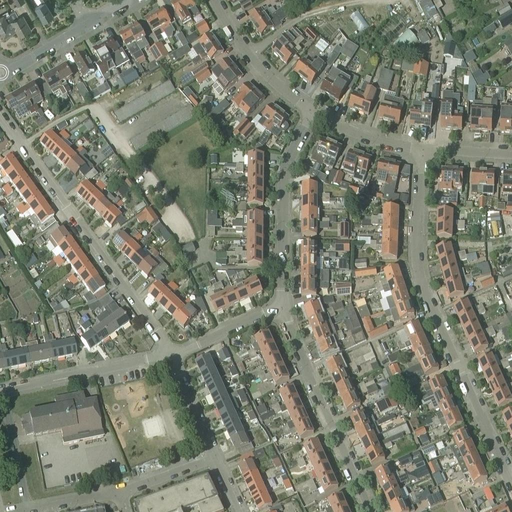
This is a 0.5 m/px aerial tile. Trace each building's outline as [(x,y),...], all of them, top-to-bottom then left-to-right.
[(40,0),(42,3),(35,7),(43,21),(56,13),(48,0),(40,0)] [(190,19),(178,0),(177,0),(172,0),(171,1),(171,3),(171,4),(170,5),(182,25),(190,20),(190,19)] [(190,0),(178,0),(190,19),(198,14),(190,0)] [(230,0),(232,2),(236,0),(238,0),(239,1),(237,3),(243,13),(252,7),(248,0),(242,0),(241,0),(230,0)] [(428,0),(427,0),(418,6),(429,26),(440,20),(428,0)] [(439,0),(432,0),(437,10),(443,7),(439,0)] [(14,10),(8,13),(8,14),(12,20),(11,20),(17,29),(20,34),(24,32),(25,32),(29,30),(29,28),(30,28),(26,21),(22,15),(24,14),(30,11),(24,1),(16,5),(13,7),(14,10)] [(507,5),(496,11),(500,17),(511,11),(507,5)] [(261,11),(249,20),(254,28),(272,15),(267,8),(263,10),(262,8),(260,9),(261,11)] [(272,15),(254,28),(260,36),(272,28),(274,30),(281,25),(280,22),(287,17),(282,9),(272,15)] [(173,33),(174,32),(162,10),(153,15),(164,33),(168,40),(172,38),(173,33)] [(511,11),(496,22),(502,31),(511,25),(511,11)] [(3,16),(0,17),(0,29),(4,36),(17,29),(11,20),(12,20),(8,14),(3,17),(3,16)] [(153,15),(144,20),(154,37),(158,43),(163,40),(160,36),(164,33),(153,15)] [(203,22),(195,27),(200,36),(208,31),(203,22)] [(129,29),(127,30),(139,51),(144,48),(146,50),(149,48),(145,40),(136,25),(135,26),(134,24),(132,24),(128,26),(128,28),(129,29)] [(309,27),(304,33),(313,42),(318,37),(309,27)] [(127,30),(118,35),(128,51),(129,51),(135,61),(143,57),(142,55),(139,51),(127,30)] [(275,47),(272,51),(279,58),(301,37),(294,30),(287,35),(284,32),(272,44),(275,47)] [(392,45),(403,56),(417,42),(407,31),(392,45)] [(423,31),(416,35),(422,45),(429,41),(423,31)] [(199,45),(192,49),(197,58),(217,44),(211,36),(199,44),(199,45)] [(301,37),(279,58),(286,65),(301,50),(298,46),(304,40),(301,37)] [(102,44),(101,45),(113,66),(115,69),(116,70),(123,65),(124,64),(122,61),(117,52),(110,40),(110,39),(108,40),(108,39),(106,38),(102,41),(102,42),(102,44)] [(184,39),(179,42),(183,48),(186,46),(188,45),(185,40),(184,39)] [(320,40),(315,47),(322,53),(327,46),(320,40)] [(94,49),(92,49),(93,50),(99,61),(100,63),(96,65),(105,80),(105,82),(111,78),(110,77),(109,72),(115,69),(113,66),(101,45),(100,45),(99,44),(97,43),(94,46),(93,47),(94,49)] [(161,44),(155,47),(162,60),(168,56),(161,44)] [(197,58),(191,61),(194,66),(207,57),(210,61),(223,53),(217,44),(197,58)] [(183,48),(168,57),(172,63),(190,52),(186,46),(183,48)] [(155,47),(148,51),(156,64),(162,60),(155,47)] [(334,51),(326,64),(330,67),(339,55),(334,51)] [(472,52),(463,57),(468,65),(473,62),(476,60),(472,52)] [(76,61),(74,62),(83,78),(94,72),(84,56),(82,57),(81,55),(75,59),(76,61)] [(339,55),(330,67),(335,70),(344,58),(339,55)] [(142,62),(145,68),(152,63),(148,58),(142,62)] [(304,61),(295,73),(303,79),(316,62),(312,59),(308,64),(304,61)] [(228,61),(212,74),(218,82),(235,69),(228,61)] [(317,61),(316,62),(303,79),(310,85),(325,67),(317,61)] [(402,61),(401,70),(413,73),(415,63),(402,61)] [(137,62),(131,66),(133,70),(136,75),(137,76),(143,72),(137,62)] [(413,73),(412,76),(425,78),(427,65),(415,63),(413,73)] [(196,69),(191,73),(194,78),(199,74),(208,69),(204,64),(196,69)] [(65,67),(54,73),(66,94),(70,92),(67,86),(65,82),(71,78),(65,67)] [(235,69),(218,82),(217,84),(224,92),(242,77),(235,69)] [(133,70),(120,77),(123,82),(126,87),(139,80),(138,79),(137,76),(136,75),(133,70)] [(382,70),(376,89),(381,91),(387,72),(382,70)] [(206,71),(195,79),(199,85),(210,77),(206,71)] [(479,71),(471,75),(478,88),(486,84),(479,71)] [(387,72),(381,91),(388,93),(394,74),(387,72)] [(46,84),(42,87),(48,97),(53,94),(53,95),(54,96),(60,92),(62,96),(63,98),(67,95),(66,94),(54,73),(49,76),(48,73),(43,77),(44,79),(43,79),(46,84)] [(332,73),(320,92),(329,97),(340,78),(332,73)] [(340,78),(329,97),(338,102),(347,87),(351,90),(356,78),(351,75),(349,80),(342,76),(340,78)] [(354,94),(349,108),(358,111),(367,90),(371,79),(366,77),(359,95),(354,94)] [(174,91),(169,81),(163,84),(169,94),(174,91)] [(90,99),(81,85),(80,83),(74,87),(84,102),(90,99)] [(90,99),(90,98),(92,101),(95,100),(110,91),(110,90),(106,84),(88,95),(90,99)] [(169,94),(163,84),(158,87),(163,97),(169,94)] [(33,85),(22,92),(34,113),(38,111),(36,106),(43,102),(42,101),(48,97),(42,87),(36,90),(33,85)] [(249,85),(231,103),(239,110),(256,92),(249,85)] [(163,97),(158,87),(152,91),(158,100),(163,97)] [(367,90),(358,111),(367,115),(376,94),(367,90)] [(13,96),(7,99),(14,111),(16,110),(20,117),(29,112),(31,115),(34,113),(22,92),(20,93),(19,92),(17,91),(16,91),(14,92),(13,94),(13,96)] [(158,100),(152,91),(151,91),(147,94),(153,104),(158,100)] [(256,92),(239,110),(247,118),(254,111),(254,110),(264,99),(256,92)] [(441,115),(441,130),(451,130),(453,95),(453,93),(443,93),(442,115),(441,115)] [(153,104),(147,94),(141,97),(147,107),(153,104)] [(423,104),(420,128),(430,129),(433,107),(428,107),(429,104),(430,95),(424,94),(423,104)] [(453,95),(451,130),(461,131),(462,116),(461,116),(461,109),(457,109),(457,106),(459,106),(459,96),(453,95)] [(382,105),(379,119),(389,122),(394,99),(384,96),(382,105)] [(147,107),(141,97),(136,100),(142,110),(147,107)] [(394,99),(389,122),(398,124),(402,109),(403,101),(394,99)] [(142,110),(136,100),(131,103),(136,113),(142,110)] [(196,100),(192,104),(196,108),(195,109),(204,119),(213,111),(214,110),(205,100),(200,105),(196,100)] [(214,110),(213,111),(218,116),(229,106),(224,100),(214,109),(214,110)] [(483,100),(482,111),(481,132),(491,133),(492,110),(496,110),(497,100),(483,100)] [(136,113),(131,103),(125,107),(131,117),(136,113)] [(412,111),(410,126),(420,128),(423,104),(413,103),(412,111)] [(501,118),(500,133),(510,134),(511,104),(504,104),(504,109),(505,109),(504,112),(502,112),(501,118)] [(71,115),(79,110),(76,105),(68,110),(71,115)] [(196,115),(190,106),(184,109),(190,119),(196,115)] [(272,106),(258,124),(266,130),(280,112),(272,106)] [(131,117),(125,107),(120,110),(125,120),(131,117)] [(52,121),(60,119),(56,108),(48,111),(52,121)] [(190,119),(184,109),(179,112),(184,122),(190,119)] [(120,110),(114,113),(120,123),(125,120),(120,110)] [(472,110),(471,131),(475,132),(475,134),(476,135),(479,135),(480,134),(480,132),(481,132),(482,111),(472,110)] [(184,122),(179,112),(173,116),(179,125),(184,122)] [(280,112),(266,130),(259,139),(264,143),(270,133),(277,138),(281,132),(284,133),(288,128),(287,125),(284,123),(288,118),(280,112)] [(179,125),(173,116),(168,119),(173,128),(179,125)] [(173,128),(168,119),(162,122),(168,132),(173,128)] [(240,135),(249,124),(244,120),(232,134),(236,137),(239,134),(240,135)] [(64,121),(55,126),(58,132),(67,127),(64,121)] [(168,132),(162,122),(157,125),(163,135),(168,132)] [(255,129),(250,125),(249,124),(240,135),(246,140),(255,129)] [(163,135),(157,125),(152,128),(157,138),(163,135)] [(157,138),(152,128),(146,132),(152,141),(157,138)] [(50,134),(40,144),(48,153),(59,142),(62,138),(65,142),(70,137),(63,130),(55,139),(50,134)] [(152,141),(146,132),(141,135),(146,144),(152,141)] [(98,145),(109,138),(105,133),(95,139),(98,145)] [(146,144),(141,135),(135,138),(141,148),(146,144)] [(135,138),(130,141),(136,151),(141,148),(135,138)] [(311,157),(310,161),(316,163),(315,164),(322,167),(323,165),(332,144),(323,140),(320,146),(317,145),(315,148),(314,147),(310,157),(311,157)] [(59,142),(48,153),(57,161),(68,150),(59,142)] [(332,144),(323,165),(332,169),(341,148),(332,144)] [(68,150),(57,161),(66,170),(76,159),(68,150)] [(79,156),(76,159),(66,170),(75,178),(79,174),(84,178),(93,168),(83,158),(87,154),(84,151),(79,156)] [(350,152),(343,173),(348,175),(353,177),(360,155),(350,152)] [(360,155),(353,177),(352,179),(362,183),(363,180),(366,173),(370,158),(360,155)] [(248,156),(248,169),(263,169),(263,157),(248,156)] [(1,160),(0,160),(0,169),(5,177),(17,168),(10,159),(4,163),(1,160)] [(378,176),(376,183),(386,185),(390,163),(389,163),(389,161),(385,160),(384,162),(380,161),(377,176),(378,176)] [(384,195),(382,200),(388,201),(397,203),(399,196),(394,195),(400,165),(390,163),(386,185),(384,195)] [(17,168),(5,177),(12,187),(24,178),(17,168)] [(308,168),(305,174),(316,180),(319,174),(308,168)] [(248,169),(248,181),(263,182),(263,169),(248,169)] [(93,170),(84,178),(88,183),(98,175),(93,170)] [(439,184),(439,192),(451,193),(452,170),(442,170),(442,184),(439,184)] [(452,170),(451,193),(461,194),(463,171),(452,170)] [(326,185),(331,188),(337,173),(331,171),(326,185)] [(482,187),(483,172),(472,171),(471,194),(477,194),(477,187),(482,187)] [(483,172),(482,187),(482,195),(493,195),(494,173),(483,172)] [(338,189),(341,183),(343,175),(337,173),(331,188),(338,189)] [(511,206),(511,173),(504,173),(503,196),(508,196),(507,207),(511,206)] [(12,187),(9,189),(4,193),(6,196),(11,193),(12,194),(15,191),(19,197),(31,188),(24,178),(12,187)] [(86,184),(76,195),(85,203),(103,185),(108,179),(102,184),(100,183),(99,182),(92,190),(86,184)] [(103,185),(85,203),(94,212),(104,201),(112,193),(106,187),(111,182),(108,179),(103,185)] [(135,189),(129,180),(124,184),(130,193),(135,189)] [(248,181),(248,194),(263,194),(263,182),(248,181)] [(302,186),(302,199),(317,199),(317,187),(302,186)] [(350,186),(348,192),(355,194),(357,194),(359,189),(350,186)] [(31,188),(19,197),(26,206),(38,198),(31,188)] [(236,194),(236,198),(242,198),(242,200),(248,200),(248,207),(263,207),(263,194),(248,194),(242,194),(236,194)] [(23,209),(18,213),(20,216),(29,210),(33,216),(45,208),(38,198),(26,206),(23,209)] [(104,201),(94,212),(102,220),(120,202),(117,199),(109,206),(104,201)] [(302,199),(302,212),(317,212),(317,199),(302,199)] [(439,199),(438,207),(451,208),(451,203),(451,200),(439,199)] [(120,202),(102,220),(111,228),(121,218),(116,212),(123,205),(120,202)] [(137,213),(146,207),(143,203),(134,209),(137,213)] [(153,225),(161,220),(152,207),(138,217),(142,223),(148,219),(153,225)] [(45,208),(33,216),(29,219),(37,229),(39,228),(42,232),(55,224),(51,219),(52,217),(45,208)] [(371,217),(371,221),(398,222),(399,210),(384,209),(383,216),(378,215),(378,218),(371,217)] [(302,212),(302,224),(316,224),(317,212),(302,212)] [(438,212),(437,225),(452,226),(453,213),(438,212)] [(235,222),(235,226),(236,226),(236,228),(242,229),(242,226),(248,226),(248,229),(262,229),(262,216),(248,216),(248,222),(235,222)] [(371,221),(371,225),(377,225),(383,225),(383,234),(397,235),(398,222),(371,221)] [(152,231),(156,236),(158,234),(164,229),(160,224),(152,231)] [(302,224),(302,237),(316,237),(316,230),(321,230),(321,224),(316,224),(302,224)] [(500,224),(487,226),(489,240),(502,238),(500,224)] [(437,225),(437,238),(451,239),(452,226),(437,225)] [(56,226),(44,235),(48,241),(47,241),(50,245),(53,250),(56,248),(69,240),(61,230),(60,231),(56,226)] [(248,229),(247,241),(262,241),(262,229),(248,229)] [(9,231),(3,235),(14,251),(20,247),(9,231)] [(363,242),(363,246),(397,247),(397,235),(383,234),(382,240),(376,240),(376,242),(363,242)] [(122,235),(112,245),(121,254),(131,243),(122,235)] [(139,235),(134,240),(131,243),(121,254),(130,262),(140,251),(134,246),(142,238),(139,235)] [(141,244),(144,247),(149,242),(146,239),(141,244)] [(57,256),(52,260),(55,264),(76,250),(69,240),(56,248),(63,257),(59,260),(57,256)] [(247,253),(247,254),(262,254),(262,241),(247,241),(247,253)] [(334,243),(334,252),(348,252),(348,243),(334,243)] [(493,243),(493,252),(501,252),(501,243),(493,243)] [(191,245),(181,250),(184,256),(194,251),(191,245)] [(301,259),(316,259),(322,259),(328,259),(328,255),(322,255),(322,253),(316,252),(316,246),(301,246),(301,247),(299,247),(299,252),(301,252),(301,259)] [(363,246),(363,250),(376,250),(376,253),(382,253),(382,259),(396,260),(397,247),(363,246)] [(451,247),(436,250),(440,263),(454,259),(451,247)] [(76,250),(55,264),(57,267),(61,264),(62,266),(67,263),(71,268),(83,260),(76,250)] [(140,251),(130,262),(138,270),(149,260),(140,251)] [(226,253),(226,257),(241,257),(241,259),(247,259),(247,266),(262,266),(262,254),(247,254),(247,253),(242,253),(235,253),(226,253)] [(226,254),(215,254),(215,264),(220,266),(225,266),(225,260),(226,260),(226,254)] [(301,259),(301,271),(316,271),(316,259),(301,259)] [(454,259),(440,263),(443,275),(457,271),(454,259)] [(83,260),(71,268),(77,276),(73,279),(75,280),(90,270),(83,260)] [(149,260),(138,270),(147,279),(157,268),(149,260)] [(366,260),(352,261),(353,269),(366,268),(366,260)] [(457,271),(443,275),(446,287),(460,283),(466,281),(480,277),(490,275),(487,263),(475,266),(477,273),(471,275),(471,276),(465,278),(463,270),(457,271)] [(511,266),(501,271),(503,278),(511,273),(511,266)] [(375,268),(354,271),(354,273),(355,279),(376,276),(375,268)] [(381,284),(375,286),(377,290),(383,288),(388,286),(402,281),(398,269),(384,274),(386,280),(380,282),(381,284)] [(29,273),(33,280),(38,277),(34,270),(29,273)] [(90,270),(75,280),(77,284),(81,282),(85,288),(97,280),(90,270)] [(301,271),(301,283),(328,283),(328,279),(322,279),(322,271),(316,271),(301,271)] [(238,288),(233,291),(239,304),(250,299),(244,285),(244,286),(241,281),(245,279),(242,272),(233,272),(237,281),(235,282),(238,288)] [(70,276),(66,280),(69,284),(71,287),(76,283),(70,276)] [(491,278),(480,283),(483,290),(494,285),(491,278)] [(97,280),(85,288),(91,297),(87,301),(89,304),(95,301),(105,294),(102,290),(104,289),(97,280)] [(256,280),(244,285),(250,299),(262,294),(256,280)] [(402,281),(388,286),(392,297),(406,293),(402,281)] [(39,282),(34,285),(38,291),(43,287),(39,282)] [(301,283),(301,296),(316,296),(316,290),(328,290),(328,283),(301,283)] [(460,283),(446,287),(449,299),(464,295),(460,283)] [(69,284),(63,289),(67,294),(73,289),(71,287),(69,284)] [(159,285),(148,295),(157,304),(167,293),(159,285)] [(350,286),(336,287),(337,296),(350,294),(350,286)] [(485,305),(503,298),(500,289),(482,296),(485,305)] [(233,291),(222,296),(228,309),(239,304),(233,291)] [(167,293),(157,304),(166,312),(176,302),(167,293)] [(394,305),(383,309),(384,312),(410,304),(406,293),(392,297),(394,305)] [(360,300),(358,294),(351,296),(353,302),(360,300)] [(65,295),(59,300),(63,304),(69,299),(65,295)] [(107,296),(98,303),(103,310),(99,313),(103,319),(111,313),(107,308),(113,303),(107,296)] [(222,296),(210,301),(216,315),(228,309),(222,296)] [(193,301),(195,305),(198,311),(204,307),(199,298),(193,301)] [(176,302),(166,312),(175,321),(185,310),(176,302)] [(332,309),(326,311),(327,315),(343,309),(341,303),(331,307),(332,309)] [(467,303),(453,309),(459,320),(472,314),(477,312),(483,309),(482,306),(476,308),(475,306),(470,308),(467,303)] [(410,304),(384,312),(385,316),(391,314),(392,317),(398,315),(400,321),(414,316),(410,304)] [(317,305),(304,310),(308,322),(322,317),(317,305)] [(343,309),(327,315),(329,319),(335,316),(336,319),(346,315),(343,309)] [(185,310),(175,321),(184,329),(194,318),(185,310)] [(119,312),(110,319),(118,331),(128,324),(119,312)] [(368,312),(359,315),(361,321),(369,318),(370,318),(368,312)] [(472,314),(459,320),(464,332),(477,326),(472,314)] [(322,317),(308,322),(313,334),(326,328),(322,317)] [(356,317),(349,319),(353,329),(359,327),(356,317)] [(110,319),(100,326),(108,338),(118,331),(110,319)] [(80,321),(77,324),(83,332),(90,327),(86,321),(83,324),(80,321)] [(367,322),(363,324),(370,339),(387,332),(384,325),(371,331),(370,327),(369,327),(367,322)] [(418,325),(404,331),(409,342),(423,336),(418,325)] [(100,326),(90,333),(98,345),(108,338),(100,326)] [(477,326),(464,332),(469,343),(482,337),(487,335),(493,332),(492,328),(481,333),(477,326)] [(353,329),(349,331),(355,344),(365,340),(359,327),(353,329)] [(326,328),(313,334),(317,345),(342,335),(341,332),(335,334),(334,331),(328,334),(326,328)] [(90,333),(80,340),(89,352),(98,345),(90,333)] [(268,334),(255,340),(260,352),(273,346),(268,334)] [(50,335),(47,336),(52,361),(64,359),(61,344),(55,345),(54,340),(51,341),(50,335)] [(342,335),(317,345),(322,357),(335,352),(333,346),(336,345),(337,347),(340,346),(338,341),(343,339),(342,335)] [(44,348),(37,349),(40,364),(52,361),(47,336),(42,337),(44,348)] [(423,336),(409,342),(404,345),(398,347),(400,351),(405,348),(406,349),(411,347),(414,354),(428,347),(423,336)] [(387,341),(390,348),(401,344),(397,337),(387,341)] [(482,337),(469,343),(474,355),(487,348),(482,337)] [(73,342),(61,344),(64,359),(76,356),(75,350),(81,349),(80,345),(74,346),(73,342)] [(368,344),(359,348),(363,357),(365,363),(375,359),(368,344)] [(4,345),(0,345),(0,346),(1,352),(2,357),(5,371),(17,369),(14,354),(6,356),(4,345)] [(273,346),(260,352),(265,363),(278,357),(273,346)] [(412,363),(406,365),(408,370),(433,359),(428,347),(414,354),(417,359),(411,361),(412,363)] [(37,349),(25,352),(29,366),(40,364),(37,349)] [(225,350),(218,353),(222,363),(230,360),(225,350)] [(25,352),(14,354),(17,369),(29,366),(25,352)] [(398,352),(387,357),(390,365),(401,359),(398,352)] [(208,357),(195,363),(200,374),(213,368),(208,357)] [(278,357),(265,363),(270,374),(283,368),(278,357)] [(354,363),(347,365),(349,370),(356,367),(365,363),(363,357),(362,357),(353,361),(354,363)] [(492,357),(478,363),(483,375),(497,368),(492,357)] [(433,359),(408,370),(405,371),(407,377),(418,373),(420,378),(425,376),(438,370),(433,359)] [(339,360),(326,366),(332,378),(345,372),(339,360)] [(511,361),(508,363),(502,366),(503,370),(509,367),(510,369),(511,368),(511,361)] [(241,363),(236,365),(240,373),(244,371),(241,363)] [(373,372),(379,370),(376,363),(370,366),(373,372)] [(401,374),(400,373),(397,365),(381,372),(385,380),(387,380),(399,374),(401,374)] [(234,367),(228,370),(231,378),(237,375),(234,367)] [(345,372),(332,378),(337,389),(350,383),(347,378),(358,373),(356,367),(349,370),(345,372)] [(213,368),(200,374),(205,385),(218,379),(213,368)] [(283,368),(270,374),(265,377),(259,379),(261,383),(266,380),(267,382),(273,380),(275,386),(289,380),(283,368)] [(497,368),(483,375),(488,386),(502,380),(497,368)] [(403,382),(399,374),(387,380),(394,395),(412,387),(409,379),(403,382)] [(218,379),(205,385),(210,396),(223,390),(218,379)] [(427,395),(421,398),(423,401),(447,390),(442,379),(428,385),(429,385),(423,388),(427,395)] [(502,380),(488,386),(493,397),(511,388),(511,384),(505,387),(502,380)] [(350,383),(337,389),(342,400),(375,385),(373,381),(364,385),(363,383),(352,388),(350,383)] [(375,385),(342,400),(347,412),(360,406),(357,401),(364,398),(363,395),(367,393),(368,396),(377,391),(375,385)] [(293,388),(279,394),(285,406),(298,400),(293,388)] [(412,388),(394,395),(398,403),(416,395),(412,388)] [(511,388),(493,397),(499,409),(511,402),(510,397),(511,395),(511,388)] [(223,390),(210,396),(215,407),(228,401),(223,390)] [(242,390),(236,393),(241,405),(248,403),(242,390)] [(447,390),(423,401),(424,405),(435,400),(439,408),(452,402),(447,390)] [(22,425),(21,425),(21,426),(23,425),(24,431),(22,431),(24,431),(25,437),(32,436),(33,438),(34,437),(33,436),(39,435),(40,436),(41,436),(40,434),(46,433),(47,435),(48,434),(47,433),(53,432),(54,433),(55,433),(54,431),(59,430),(60,432),(62,440),(63,446),(102,438),(101,432),(98,422),(99,422),(95,402),(76,406),(74,396),(53,400),(55,409),(55,411),(50,412),(50,411),(49,411),(49,412),(43,414),(43,412),(42,412),(42,414),(36,415),(36,414),(35,414),(35,415),(29,417),(29,415),(28,415),(28,417),(21,419),(22,425)] [(376,405),(380,415),(398,407),(394,397),(376,405)] [(298,400),(285,406),(279,409),(274,411),(275,415),(281,412),(282,414),(287,412),(290,417),(303,411),(298,400)] [(228,401),(215,407),(220,418),(233,412),(228,401)] [(437,418),(431,420),(433,424),(457,413),(452,402),(439,408),(441,413),(436,415),(437,418)] [(252,411),(246,414),(250,422),(256,420),(252,411)] [(288,427),(282,430),(284,433),(308,422),(303,411),(290,417),(292,423),(287,425),(288,427)] [(233,412),(220,418),(225,429),(238,423),(233,412)] [(511,412),(502,417),(508,429),(511,426),(511,412)] [(457,413),(433,424),(435,428),(440,425),(441,427),(446,425),(449,431),(463,425),(457,413)] [(260,417),(262,422),(268,419),(266,414),(260,417)] [(364,414),(351,420),(356,432),(386,418),(384,415),(372,420),(372,418),(366,420),(364,414)] [(386,418),(356,432),(361,443),(374,437),(380,435),(377,428),(391,421),(389,417),(386,419),(386,418)] [(414,421),(414,420),(409,422),(412,429),(417,427),(416,426),(419,425),(416,420),(414,421)] [(308,422),(284,433),(285,437),(291,434),(292,436),(297,433),(300,440),(313,434),(308,422)] [(238,423),(225,429),(230,440),(243,434),(238,423)] [(422,429),(414,433),(417,438),(425,434),(422,429)] [(455,445),(440,452),(443,458),(447,456),(453,453),(458,451),(472,445),(466,433),(453,439),(455,445)] [(243,434),(230,440),(235,451),(237,451),(239,456),(253,450),(250,444),(248,445),(243,434)] [(263,445),(269,440),(264,435),(259,440),(263,445)] [(374,437),(361,443),(366,455),(379,449),(374,437)] [(382,442),(384,446),(390,444),(395,442),(393,437),(382,442)] [(300,457),(301,459),(302,459),(303,462),(322,454),(317,442),(304,448),(306,454),(300,457)] [(392,447),(390,444),(384,446),(385,450),(386,450),(388,453),(389,452),(392,458),(400,455),(397,448),(392,450),(391,448),(392,447)] [(433,445),(421,450),(424,456),(435,451),(433,445)] [(472,445),(458,451),(453,453),(455,457),(458,464),(477,456),(472,445)] [(379,449),(366,455),(371,466),(384,460),(379,449)] [(252,455),(255,461),(265,456),(262,450),(252,455)] [(408,456),(397,461),(401,468),(416,461),(420,469),(418,469),(422,478),(429,475),(419,453),(418,454),(417,452),(409,456),(408,456)] [(322,454),(303,462),(305,466),(310,464),(314,471),(327,465),(322,454)] [(276,456),(270,459),(275,469),(282,466),(276,456)] [(462,472),(456,475),(457,478),(482,467),(477,456),(458,464),(462,472)] [(252,462),(238,468),(243,479),(257,473),(252,462)] [(437,474),(432,463),(428,465),(433,476),(437,474)] [(327,465),(314,471),(319,483),(332,477),(327,465)] [(482,467),(457,478),(460,484),(471,479),(473,485),(487,479),(482,467)] [(388,468),(375,474),(380,486),(404,475),(403,472),(397,474),(396,472),(391,474),(388,468)] [(257,473),(243,479),(248,490),(262,484),(257,473)] [(407,474),(404,475),(380,486),(385,497),(398,491),(396,486),(410,479),(407,474)] [(440,476),(439,474),(437,474),(433,476),(438,488),(444,485),(440,476)] [(285,476),(279,478),(288,496),(294,494),(285,476)] [(178,488),(162,494),(163,496),(155,500),(154,497),(134,505),(136,511),(223,511),(218,501),(221,499),(218,494),(215,495),(207,477),(187,485),(188,487),(179,490),(178,488)] [(332,477),(319,483),(324,494),(337,488),(332,477)] [(262,484),(248,490),(253,501),(267,495),(262,484)] [(398,491),(385,497),(390,508),(423,494),(423,493),(422,494),(420,490),(413,494),(413,493),(402,499),(398,491)] [(488,490),(484,493),(491,508),(494,506),(492,501),(493,500),(488,490)] [(452,491),(440,496),(443,502),(455,497),(452,491)] [(492,511),(491,508),(484,493),(483,492),(472,497),(474,503),(481,499),(484,505),(487,510),(482,511),(492,511)] [(438,493),(426,499),(430,509),(443,503),(438,493)] [(423,494),(390,508),(391,511),(407,511),(406,508),(412,506),(411,504),(419,500),(420,500),(425,498),(423,494)] [(267,495),(253,501),(258,511),(272,506),(267,495)] [(325,511),(337,511),(346,508),(341,497),(328,503),(331,508),(325,511)] [(293,510),(298,507),(295,501),(290,505),(293,510)] [(454,511),(449,501),(443,504),(446,511),(454,511)]
